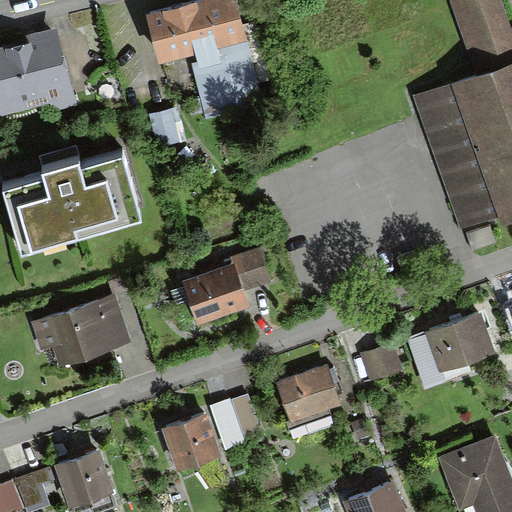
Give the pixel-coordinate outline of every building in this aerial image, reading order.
[(155,0),(147,2),(160,53),(197,43),(246,30),(249,30),(246,20),(240,0),(155,0)] [(511,23),(503,0),(451,0),(475,67),(412,91),(460,224),(500,210),(502,217),(511,213),(511,23)] [(256,17),(246,20),(249,30),(246,30),(260,80),(271,77),(256,17)] [(0,39),(0,111),(7,109),(9,116),(35,110),(34,106),(52,101),(54,106),(78,100),(58,21),(28,29),(29,32),(0,39)] [(246,30),(197,43),(200,56),(192,59),(207,114),(265,99),(260,80),(246,30)] [(172,104),(150,110),(158,143),(180,138),(172,104)] [(4,182),(22,246),(143,212),(124,147),(83,158),(80,148),(40,160),(43,170),(4,182)] [(491,222),(467,230),(473,247),(496,239),(491,222)] [(197,311),(198,317),(251,298),(247,286),(272,278),(260,242),(232,252),(233,255),(183,272),(186,280),(197,311)] [(109,277),(113,288),(130,283),(126,271),(109,277)] [(197,311),(186,280),(171,285),(182,316),(197,311)] [(115,288),(31,317),(41,346),(53,342),(60,362),(132,338),(115,288)] [(482,305),(408,331),(426,384),(473,367),(468,354),(496,344),(482,305)] [(393,337),(361,349),(371,377),(403,365),(393,337)] [(329,359),(278,378),(291,415),(286,416),(290,428),(307,421),(310,430),(336,421),(330,405),(344,400),(329,359)] [(249,390),(232,396),(245,433),(262,428),(249,390)] [(245,433),(232,396),(231,394),(210,401),(226,446),(247,439),(245,433)] [(207,405),(162,420),(178,462),(196,456),(200,468),(214,485),(230,478),(219,448),(222,447),(207,405)] [(363,415),(352,420),(359,437),(371,432),(363,415)] [(511,511),(511,469),(496,429),(438,452),(460,506),(473,501),(477,511),(511,511)] [(115,484),(100,441),(55,458),(70,501),(72,500),(76,511),(86,511),(118,501),(112,486),(115,484)] [(44,465),(15,476),(25,505),(44,498),(38,482),(49,477),(44,465)] [(25,505),(15,476),(0,481),(0,511),(5,511),(16,508),(25,505)] [(349,511),(409,511),(394,476),(343,497),(349,511)]
